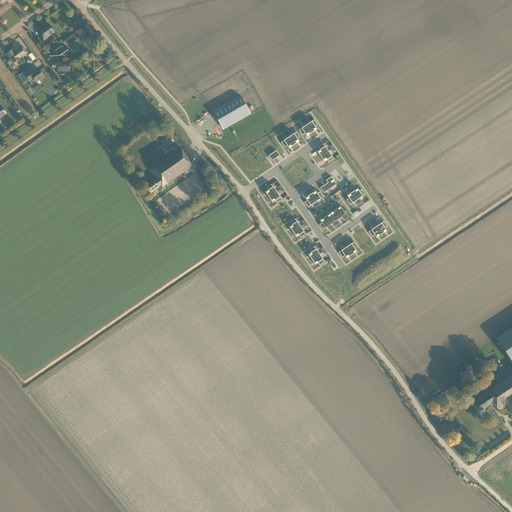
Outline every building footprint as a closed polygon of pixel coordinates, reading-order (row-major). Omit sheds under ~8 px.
[(39,36),(43,41),(48,38),(47,37),(50,35),(50,36),(51,36),(53,35),(53,34),(53,33),(54,32),(50,25),(44,29),(44,28),(40,31),(42,34),(39,36)] [(65,55),(64,55),(64,53),(67,50),(63,45),(62,46),(60,43),(53,49),(54,51),(52,53),(53,56),(65,56),(65,55)] [(7,54),(13,64),(20,59),(20,58),(27,53),(23,47),(20,49),(20,50),(16,53),(13,50),(7,54)] [(70,72),(70,63),(52,63),(52,69),(58,69),(58,72),(65,72),(68,72),(69,72),(70,72)] [(30,72),(25,76),(29,81),(32,79),(34,79),(36,82),(40,80),(40,81),(45,78),(39,70),(32,75),(30,72)] [(240,96),(213,111),(223,130),(250,114),(240,96)] [(311,122),(306,125),(312,133),(317,129),(315,127),(318,125),(314,120),(311,122)] [(301,129),(299,130),(302,136),(305,134),(307,136),(312,133),(306,125),(301,129)] [(294,134),(289,137),(294,145),(299,142),(297,139),(300,137),(296,132),(294,134)] [(284,141),(281,143),(285,148),(287,146),(289,149),(294,145),(289,137),(284,141)] [(254,144),(257,149),(269,143),(266,138),(254,144)] [(320,150),(317,152),(321,157),(328,152),(325,147),(323,144),(318,148),(320,150)] [(180,148),(149,170),(156,180),(154,181),(145,187),(150,194),(158,188),(161,186),(162,188),(193,166),(180,148)] [(269,156),(273,161),(280,156),(276,151),(269,156)] [(328,152),(321,157),(324,162),(327,160),(328,163),(334,159),(332,157),(328,152)] [(268,171),(273,167),(266,157),(261,161),(268,171)] [(203,169),(197,173),(201,179),(207,174),(203,169)] [(328,183),(320,188),(324,193),(336,185),(331,177),(326,181),(328,183)] [(268,191),(266,192),(269,198),(277,192),(273,187),(271,185),(266,188),(268,191)] [(357,189),(352,193),(357,200),(363,197),(365,195),(361,190),(359,191),(357,189)] [(315,191),(310,195),(316,203),(320,199),(323,197),(320,192),(317,194),(315,191)] [(277,192),(269,198),(273,203),(275,201),(277,203),(282,200),(280,197),(277,192)] [(349,199),(346,200),(350,205),(353,204),(357,200),(352,193),(347,196),(349,199)] [(307,201),(304,203),(308,208),(311,206),(316,203),(310,195),(305,198),(307,201)] [(340,207),(335,210),(340,218),(345,214),(340,207)] [(335,210),(330,214),(335,221),(340,218),(335,210)] [(330,214),(325,217),(330,225),(335,221),(330,214)] [(322,223),(319,225),(323,230),(325,228),(330,225),(325,217),(320,221),(322,223)] [(292,225),(289,227),(293,232),(300,227),(297,222),(295,219),(290,223),(292,225)] [(381,223),(376,227),(381,235),(387,231),(385,229),(387,227),(384,222),(381,223)] [(300,227),(293,232),(296,237),(299,235),(301,238),(306,234),(304,232),(300,227)] [(371,230),(369,232),(372,237),(375,236),(376,238),(381,235),(376,227),(371,230)] [(351,244),(346,248),(351,255),(356,252),(355,249),(357,248),(354,242),(351,244)] [(311,253),(308,255),(312,260),(319,254),(316,250),(314,247),(309,250),(311,253)] [(341,251),(339,253),(342,258),(345,256),(346,259),(351,255),(346,248),(341,251)] [(319,254),(312,260),(315,265),(318,263),(319,266),(325,262),(323,259),(319,254)] [(511,328),(496,339),(511,362),(511,328)] [(511,412),(511,374),(491,388),(492,389),(486,393),(489,396),(485,399),(484,398),(474,405),(479,412),(489,405),(489,404),(492,402),(497,409),(501,406),(502,407),(506,404),(511,412)]
